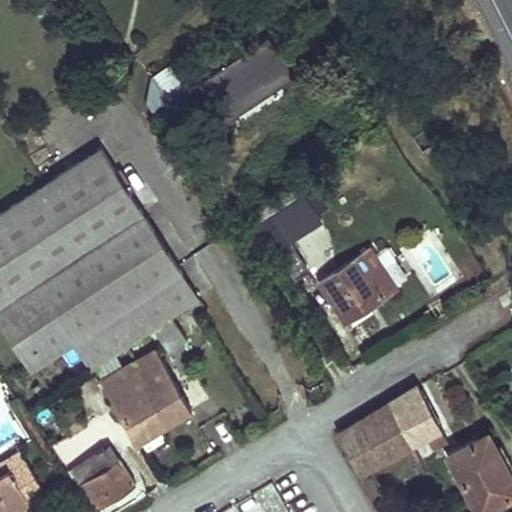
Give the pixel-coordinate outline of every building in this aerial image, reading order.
[(168,63),(152,76),(174,104),(190,92),(168,63)] [(263,67),(218,97),(238,128),(283,99),(263,67)] [(101,146),(0,212),(0,316),(32,365),(74,338),(92,367),(95,365),(116,351),(154,326),(169,349),(186,338),(171,316),(190,303),(195,311),(204,306),(150,224),(161,217),(154,206),(143,213),(101,146)] [(299,187),(265,209),(270,216),(272,215),(304,194),(299,187)] [(270,216),(258,224),(266,235),(278,228),(272,215),(270,216)] [(278,228),(266,235),(294,279),(309,272),(278,228)] [(372,305),(397,289),(371,249),(319,283),(331,302),(334,300),(344,315),(368,298),(372,305)] [(368,298),(344,315),(348,320),(372,305),(368,298)] [(104,379),(102,380),(138,442),(193,411),(157,348),(125,367),(104,379)] [(116,351),(95,365),(104,379),(125,367),(116,351)] [(442,425),(420,383),(392,399),(415,441),(442,425)] [(68,396),(42,412),(50,424),(60,418),(75,409),(68,396)] [(415,441),(392,399),(339,431),(361,471),(415,441)] [(75,409),(60,418),(71,434),(85,425),(75,409)] [(486,433),(449,453),(452,458),(476,444),(507,499),(511,496),(511,473),(504,459),(491,458),(488,453),(495,449),(494,448),(486,433)] [(483,511),(507,499),(476,444),(452,458),(481,511),(483,511)] [(511,460),(502,444),(494,448),(495,449),(488,453),(491,458),(504,459),(511,473),(511,460)] [(104,450),(72,470),(96,509),(136,485),(119,456),(112,460),(104,450)] [(23,451),(0,463),(0,477),(29,462),(23,451)] [(0,511),(15,511),(25,506),(47,494),(29,462),(0,477),(0,511)] [(136,485),(96,509),(97,511),(118,511),(144,497),(136,485)] [(407,511),(429,511),(419,492),(401,502),(407,511)]
